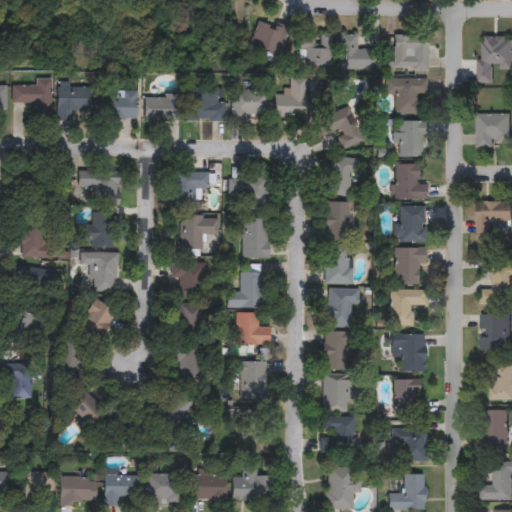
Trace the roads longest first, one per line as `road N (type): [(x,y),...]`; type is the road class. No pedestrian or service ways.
road 1 (residential): [(455,511),(461,8)]
road 2 (residential): [(287,157),(300,179),(297,511)]
road 3 (residential): [(287,157),(0,147)]
road 4 (residential): [(157,147),(143,321),(129,363)]
road 5 (residential): [(297,0),(511,9)]
